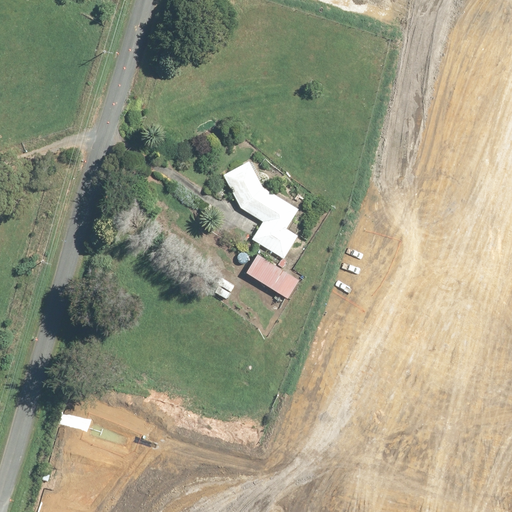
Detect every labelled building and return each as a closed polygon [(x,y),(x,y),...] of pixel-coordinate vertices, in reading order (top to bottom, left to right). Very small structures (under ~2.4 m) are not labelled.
[(249,162),(221,176),(237,209),(259,223),(249,239),(281,259),(295,236),(282,230),(296,210),(263,189),(249,162)] [(194,207),(171,189),(166,196),(188,214),(194,207)] [(242,274),(284,299),(286,296),(290,298),(299,282),(273,267),(274,265),(254,253),(242,274)] [(234,286),(217,275),(208,289),(225,301),(234,286)] [(49,473),(31,471),(30,481),(48,483),(49,473)]
